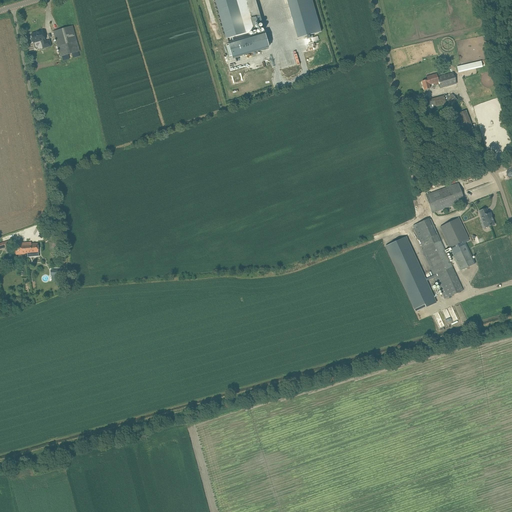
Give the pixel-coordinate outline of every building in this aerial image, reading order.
[(215,0),(226,39),(263,28),(255,0),(215,0)] [(311,0),(286,0),(292,19),(315,13),(311,0)] [(73,26),(53,31),(60,56),(79,51),(77,40),(73,26)] [(33,43),(41,41),(43,49),(51,46),(49,40),(45,42),(44,40),(45,40),(43,30),(36,32),(36,33),(31,34),(32,38),(31,38),(32,42),(33,42),(33,43)] [(265,32),(228,43),(229,46),(226,47),(229,54),(231,54),(232,59),(269,48),(265,32)] [(269,58),(260,61),(261,67),(271,64),(269,58)] [(458,73),(482,67),(481,61),(457,66),(458,73)] [(231,72),(242,68),(240,62),(229,65),(231,72)] [(453,72),(452,69),(444,71),(445,75),(437,77),(436,74),(426,77),(427,80),(422,81),(424,90),(430,88),(429,85),(434,83),(435,85),(439,84),(441,88),(456,84),(453,72)] [(480,85),(473,88),(476,94),(482,91),(480,85)] [(452,106),(458,100),(452,94),(446,100),(452,106)] [(444,96),(424,101),(425,103),(429,102),(430,108),(446,104),(444,96)] [(472,126),(466,110),(457,114),(463,129),(472,126)] [(425,195),(427,200),(432,213),(453,206),(454,209),(457,207),(456,204),(465,201),(458,183),(425,195)] [(479,211),(481,216),(485,228),(494,225),(490,213),(488,214),(486,209),(479,211)] [(423,249),(421,250),(444,299),(463,290),(446,254),(452,251),(461,270),(475,263),(465,243),(469,241),(459,218),(440,226),(450,247),(444,250),(440,241),(439,241),(436,235),(429,219),(413,226),(423,249)] [(406,237),(385,246),(415,313),(436,303),(406,237)] [(25,254),(25,253),(25,248),(24,248),(23,243),(16,244),(16,254),(20,254),(20,257),(25,257),(25,254)] [(31,243),(23,243),(24,248),(25,248),(25,253),(38,252),(38,244),(31,244),(31,243)]
